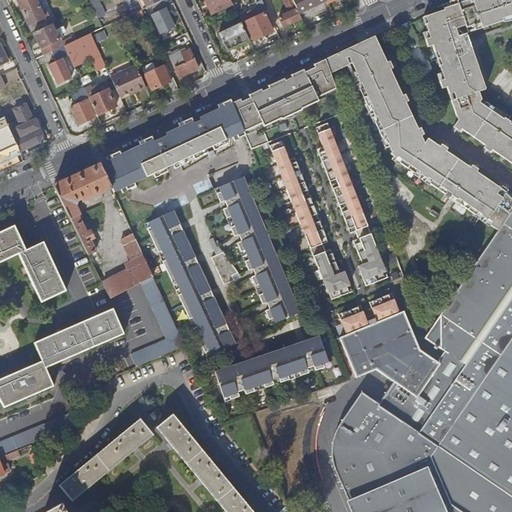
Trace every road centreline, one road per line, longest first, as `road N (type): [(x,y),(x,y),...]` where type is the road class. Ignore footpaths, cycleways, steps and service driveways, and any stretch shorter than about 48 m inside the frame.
road 1 (residential): [(270,511),(201,428),(182,386),(164,377),(124,394),(96,439),(2,511)]
road 2 (residential): [(377,15),(424,124),(511,183)]
road 3 (residential): [(377,15),(220,87)]
road 4 (residential): [(0,6),(69,160)]
road 5 (residential): [(220,87),(69,160)]
